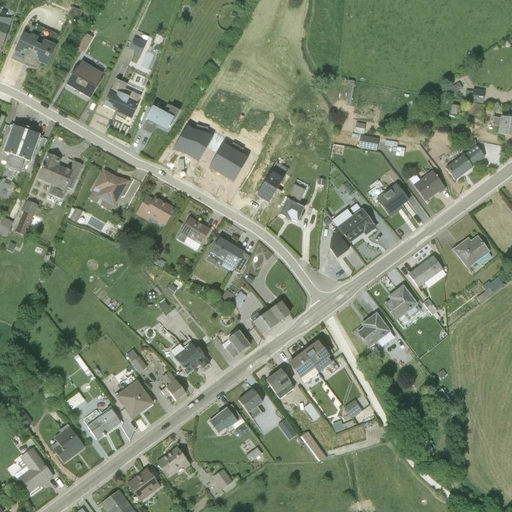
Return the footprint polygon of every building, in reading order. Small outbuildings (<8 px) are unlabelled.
[(72,4),(68,15),(79,20),(83,8),(72,4)] [(0,39),(3,41),(12,17),(0,15),(1,14),(0,14),(0,39)] [(24,30),(11,57),(28,65),(33,66),(38,67),(41,61),(47,63),(60,33),(37,23),(36,26),(31,24),(27,32),(24,30)] [(86,31),(77,47),(84,51),(93,35),(86,31)] [(134,35),(129,46),(135,49),(133,52),(140,55),(147,40),(134,35)] [(77,63),(66,82),(91,96),(102,78),(100,77),(103,71),(82,59),(79,64),(77,63)] [(116,77),(103,104),(115,110),(116,107),(119,108),(116,113),(125,119),(127,114),(132,116),(138,102),(137,102),(141,93),(126,86),(127,82),(116,77)] [(349,83),(346,104),(350,105),(354,81),(347,80),(347,83),(349,83)] [(458,83),(448,88),(453,96),(458,93),(457,91),(462,89),(458,83)] [(465,90),(464,100),(470,101),(470,102),(482,104),(484,91),(472,89),(472,91),(465,90)] [(155,121),(157,122),(167,128),(169,124),(170,124),(176,116),(180,109),(167,102),(163,110),(152,104),(146,117),(147,117),(143,127),(150,130),(155,121)] [(468,103),(466,114),(482,117),(484,106),(468,103)] [(451,105),(450,113),(457,114),(458,106),(451,105)] [(511,120),(493,117),(491,126),(498,126),(497,134),(511,136),(511,120)] [(24,129),(20,127),(10,123),(10,124),(12,124),(2,151),(4,152),(4,151),(8,152),(5,163),(7,166),(10,168),(12,169),(15,169),(19,170),(21,169),(24,158),(29,160),(29,161),(30,161),(40,135),(42,135),(42,134),(32,131),(29,131),(26,130),(24,129)] [(343,127),(342,131),(364,134),(365,124),(356,123),(354,129),(343,127)] [(360,135),(358,148),(376,151),(378,139),(360,135)] [(475,146),(445,169),(454,181),(472,168),(471,166),(483,157),(475,146)] [(404,149),(396,147),(395,155),(403,157),(404,149)] [(48,152),(37,177),(53,184),(52,186),(64,191),(66,185),(72,188),(82,163),(74,159),(70,169),(57,164),(60,158),(48,152)] [(104,169),(87,199),(110,212),(127,182),(104,169)] [(415,175),(408,180),(424,201),(437,192),(438,193),(445,189),(431,171),(419,181),(415,175)] [(380,196),(376,199),(389,217),(397,211),(396,210),(407,201),(395,184),(380,195),(380,196)] [(294,185),(279,214),(285,217),(286,219),(289,221),(291,220),(296,222),(299,221),(301,218),(300,215),(303,209),(297,206),(304,190),(294,185)] [(146,197),(135,215),(147,222),(149,218),(164,227),(172,212),(173,210),(154,198),(153,201),(146,197)] [(24,210),(15,230),(24,234),(28,226),(30,227),(33,219),(32,218),(38,204),(27,199),(27,201),(25,200),(21,209),(24,210)] [(336,227),(348,243),(363,232),(365,235),(374,228),(356,204),(349,209),(354,215),(351,216),(347,210),(331,221),(336,227)] [(75,207),(70,217),(76,220),(81,210),(75,207)] [(2,216),(0,221),(0,233),(6,236),(12,221),(2,216)] [(188,218),(176,240),(197,252),(209,231),(188,218)] [(348,243),(336,227),(331,230),(329,250),(336,260),(348,251),(344,246),(348,243)] [(230,246),(231,245),(228,241),(224,239),(219,237),(218,239),(219,238),(220,238),(219,239),(230,246)] [(219,238),(218,239),(205,261),(219,269),(222,264),(233,271),(243,254),(244,252),(231,245),(230,246),(219,239),(220,238),(219,238)] [(453,251),(467,269),(475,263),(478,267),(491,258),(476,238),(466,246),(464,243),(461,245),(453,251)] [(10,242),(6,249),(12,251),(16,244),(10,242)] [(243,254),(233,271),(239,275),(249,257),(243,254)] [(424,284),(441,271),(442,270),(441,270),(443,268),(439,262),(436,264),(432,258),(408,275),(417,288),(424,284)] [(156,260),(153,264),(162,269),(166,264),(160,260),(159,262),(156,260)] [(441,271),(424,284),(427,289),(445,276),(441,271)] [(245,276),(244,278),(245,279),(245,282),(251,284),(253,279),(248,276),(248,277),(245,276)] [(484,292),(475,299),(479,304),(502,286),(497,279),(489,285),(487,283),(481,288),(484,292)] [(170,285),(164,293),(171,297),(176,290),(170,285)] [(402,287),(395,293),(391,295),(394,299),(384,306),(396,322),(403,316),(407,321),(420,311),(402,287)] [(226,291),(220,301),(227,305),(233,295),(226,291)] [(240,292),(232,303),(240,309),(243,305),(241,303),(246,297),(240,292)] [(427,300),(422,304),(434,319),(436,321),(439,318),(435,313),(437,312),(427,300)] [(269,312),(277,323),(289,315),(280,304),(269,312)] [(277,323),(269,312),(261,318),(257,313),(249,319),(261,335),(277,323)] [(376,341),(388,332),(375,315),(366,322),(368,325),(357,334),(361,339),(360,339),(362,341),(368,348),(376,341)] [(227,341),(221,346),(232,360),(249,347),(238,332),(226,340),(227,341)] [(388,332),(376,341),(381,348),(393,339),(388,332)] [(303,353),(318,373),(333,362),(329,357),(327,358),(316,343),(303,353)] [(183,351),(174,358),(173,359),(183,372),(186,375),(194,369),(193,368),(197,366),(197,367),(200,367),(202,369),(208,365),(197,350),(195,351),(189,344),(182,349),(183,351)] [(22,345),(17,348),(40,378),(44,375),(31,356),(31,357),(22,345)] [(183,351),(182,349),(179,346),(170,353),(174,358),(183,351)] [(132,351),(125,356),(139,374),(146,369),(138,358),(137,358),(132,351)] [(318,373),(303,353),(289,364),(305,385),(318,375),(318,373)] [(77,356),(73,359),(87,378),(91,375),(77,356)] [(328,369),(320,374),(324,380),(331,374),(328,369)] [(279,371),(265,381),(279,400),(293,389),(279,371)] [(442,371),(436,376),(439,381),(445,376),(442,371)] [(10,373),(3,378),(7,384),(14,379),(10,373)] [(167,387),(160,392),(163,396),(165,397),(167,398),(169,397),(170,396),(174,402),(175,402),(184,395),(168,373),(160,379),(167,387)] [(44,376),(41,379),(48,388),(54,384),(50,379),(48,381),(44,376)] [(142,408),(144,410),(144,411),(152,405),(135,381),(122,391),(122,392),(115,397),(129,417),(142,408)] [(355,395),(360,392),(354,382),(348,386),(350,389),(348,391),(352,397),(355,395)] [(252,390),(237,401),(252,421),(261,414),(257,408),(262,404),(252,390)] [(440,391),(432,397),(445,414),(453,408),(440,391)] [(78,394),(66,403),(72,411),(84,402),(78,394)] [(310,404),(303,408),(313,422),(319,417),(310,404)] [(231,406),(209,422),(218,435),(225,430),(226,431),(231,427),(234,431),(243,423),(231,406)] [(142,408),(129,417),(131,419),(144,410),(142,408)] [(83,421),(83,423),(96,442),(103,437),(104,438),(105,437),(104,436),(119,424),(109,410),(101,416),(98,412),(96,413),(95,412),(83,421)] [(22,411),(16,416),(18,418),(17,419),(24,429),(31,424),(22,411)] [(284,420),(276,426),(288,441),(296,435),(284,420)] [(340,421),(332,425),(335,433),(343,429),(354,426),(352,421),(342,425),(340,421)] [(83,448),(83,449),(84,449),(67,426),(58,432),(60,434),(53,440),(56,444),(50,448),(63,466),(63,465),(74,456),(75,457),(75,456),(74,455),(83,448)] [(419,432),(412,437),(423,455),(430,450),(419,432)] [(307,433),(300,438),(317,462),(326,459),(307,433)] [(256,448),(246,456),(250,462),(261,454),(256,448)] [(176,449),(156,464),(166,478),(181,467),(184,470),(189,467),(176,449)] [(43,481),(45,484),(52,478),(31,451),(19,459),(28,472),(17,480),(27,494),(37,487),(39,485),(38,485),(43,481)] [(222,470),(211,479),(220,491),(221,490),(224,495),(240,484),(236,479),(231,482),(222,470)] [(138,477),(127,486),(140,503),(159,489),(150,477),(143,476),(140,479),(138,477)] [(107,508),(104,510),(105,511),(131,511),(117,493),(104,503),(107,508)]
